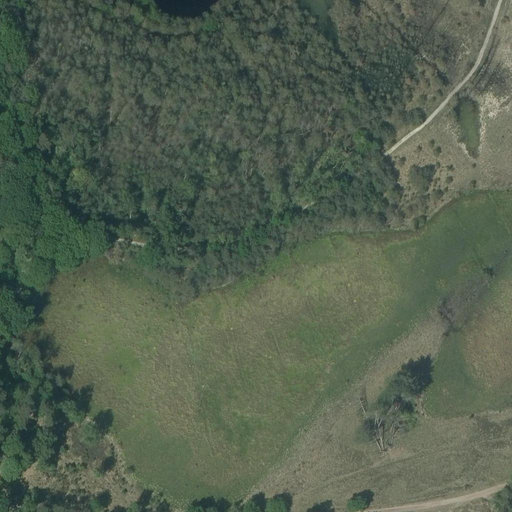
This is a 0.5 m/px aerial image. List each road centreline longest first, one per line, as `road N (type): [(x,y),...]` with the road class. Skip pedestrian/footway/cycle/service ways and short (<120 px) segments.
road 1 (track): [(0,314),(30,245),(0,121)]
road 2 (track): [(511,481),(453,500),(364,511)]
